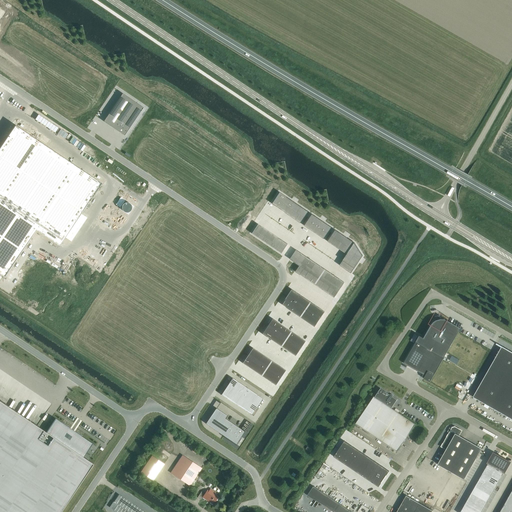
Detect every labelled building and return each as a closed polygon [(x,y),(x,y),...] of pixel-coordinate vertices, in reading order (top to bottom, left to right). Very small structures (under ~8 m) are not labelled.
[(122,94),(104,121),(124,135),(143,107),(122,94)] [(182,165),(171,180),(188,191),(213,154),(161,119),(146,141),(182,165)] [(0,273),(5,277),(36,230),(59,246),(101,184),(15,126),(0,147),(0,273)] [(279,192),(271,204),(300,223),(308,212),(279,192)] [(312,214),(304,226),(323,239),(331,227),(312,214)] [(257,224),(251,233),(281,254),(288,244),(257,224)] [(335,230),(327,241),(347,254),(339,265),(351,273),(362,256),(354,243),(335,230)] [(296,250),(290,259),(299,266),(295,271),(334,297),(344,282),(296,250)] [(292,290),(282,305),(314,327),(325,312),(292,290)] [(435,317),(436,320),(435,321),(434,322),(433,323),(432,323),(431,324),(423,338),(419,336),(404,363),(425,376),(424,378),(430,382),(458,332),(459,332),(461,328),(447,321),(447,320),(445,320),(444,319),(443,319),(442,319),(441,319),(440,316),(435,317)] [(272,319),(262,334),(295,356),(305,341),(272,319)] [(473,397),(511,419),(511,352),(501,347),(473,397)] [(253,348),(242,363),(275,385),(285,370),(253,348)] [(459,360),(452,356),(449,361),(457,365),(459,360)] [(232,378),(221,395),(251,415),(262,398),(232,378)] [(397,400),(380,388),(375,396),(375,397),(374,396),(355,424),(397,452),(415,424),(391,408),(397,400)] [(0,511),(61,511),(93,464),(92,463),(83,457),(81,456),(90,442),(92,444),(95,446),(96,446),(55,419),(47,432),(0,400),(0,511)] [(216,408),(205,424),(236,444),(244,431),(225,419),(227,416),(216,408)] [(452,427),(441,447),(446,450),(437,464),(464,480),(482,449),(459,436),(462,431),(455,426),(452,427)] [(344,441),(334,457),(378,487),(389,471),(344,441)] [(493,452),(487,463),(488,463),(504,472),(505,473),(511,462),(493,452)] [(153,481),(165,464),(152,456),(141,472),(153,481)] [(190,485),(201,468),(182,456),(171,472),(190,485)] [(488,464),(460,511),(481,511),(503,473),(504,473),(505,473),(504,472),(488,463),(487,463),(488,464)] [(308,496),(309,493),(330,507),(328,509),(333,511),(334,511),(336,510),(338,511),(351,511),(313,486),(307,495),(308,496)] [(213,504),(218,497),(215,495),(216,493),(210,489),(209,491),(207,490),(204,493),(201,491),(197,497),(200,500),(202,497),(213,504)] [(511,511),(511,490),(499,511),(511,511)] [(431,511),(433,511),(406,496),(396,511),(431,511)] [(496,510),(502,498),(499,496),(493,508),(496,510)]
